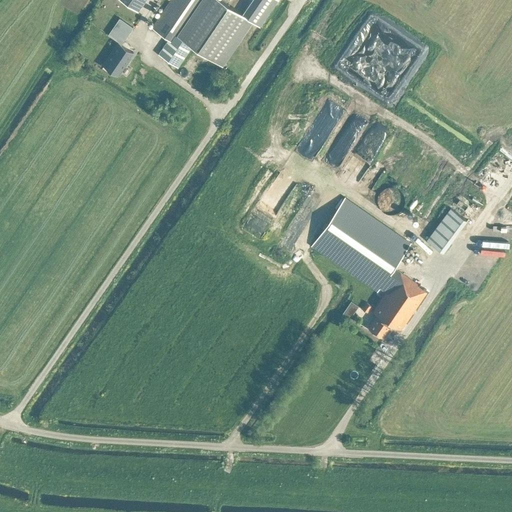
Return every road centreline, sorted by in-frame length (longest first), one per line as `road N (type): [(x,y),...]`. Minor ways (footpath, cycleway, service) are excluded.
road 1 (unclassified): [(14,425),(303,2)]
road 2 (unclassified): [(511,460),(70,438),(14,425)]
